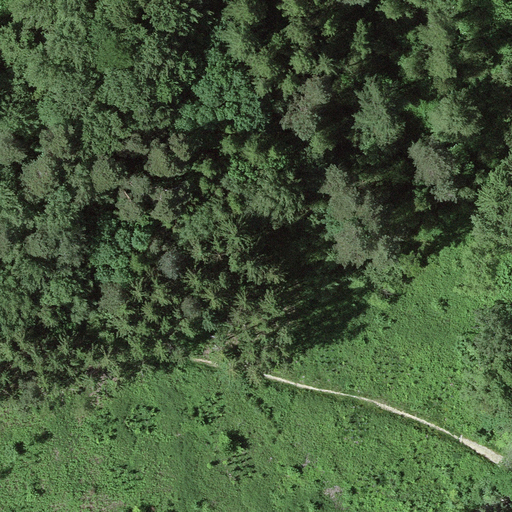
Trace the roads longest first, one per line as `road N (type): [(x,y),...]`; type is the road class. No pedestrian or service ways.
road 1 (track): [(0,326),(147,343),(399,402),(505,504)]
road 2 (motorway): [(0,214),(196,0)]
